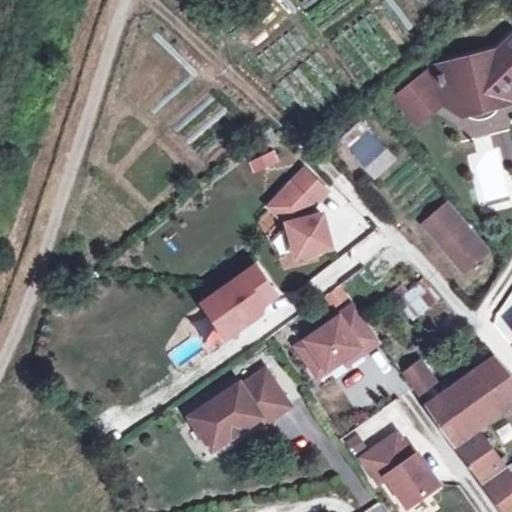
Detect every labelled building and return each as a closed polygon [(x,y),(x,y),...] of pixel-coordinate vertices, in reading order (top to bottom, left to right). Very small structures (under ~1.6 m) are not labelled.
[(445,99),(446,105),(462,114),(508,102),(507,96),(511,91),(511,38),(498,52),(438,69),(445,99)] [(417,122),(445,99),(438,69),(398,99),(417,122)] [(374,179),(396,159),(361,120),(338,140),(374,179)] [(255,173),(280,162),(274,150),(249,160),(255,173)] [(302,164),(264,206),(288,229),(278,240),(307,266),(336,235),(309,210),(329,188),(302,164)] [(475,188),(468,190),(471,202),(479,200),(475,188)] [(422,222),(462,268),(485,249),(445,202),(422,222)] [(275,296),(255,267),(203,305),(227,338),(262,313),(263,305),(275,296)] [(396,295),(410,320),(441,303),(426,278),(396,295)] [(339,288),(325,299),(331,305),(344,294),(339,288)] [(362,351),(380,339),(355,304),(297,345),(310,364),(319,357),(327,368),(359,346),(362,351)] [(359,346),(344,357),(347,362),(362,351),(359,346)] [(511,376),(494,356),(474,370),(501,409),(511,401),(511,376)] [(319,357),(310,364),(318,375),(327,368),(319,357)] [(419,360),(403,372),(418,394),(435,382),(419,360)] [(238,382),(189,415),(211,448),(259,415),(263,421),(288,404),(264,368),(240,385),(238,382)] [(475,428),(501,409),(474,370),(448,388),(441,379),(418,395),(452,443),(502,511),(507,511),(511,508),(511,477),(475,428)] [(500,442),(511,436),(511,430),(508,421),(494,427),(500,442)] [(362,457),(378,482),(387,476),(407,505),(438,484),(417,454),(409,459),(404,451),(407,449),(397,433),(362,457)]
